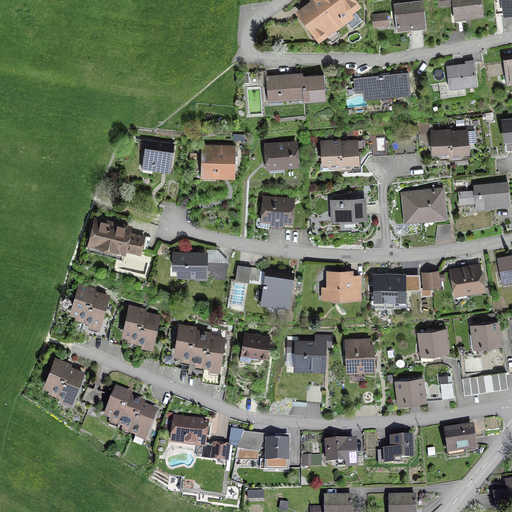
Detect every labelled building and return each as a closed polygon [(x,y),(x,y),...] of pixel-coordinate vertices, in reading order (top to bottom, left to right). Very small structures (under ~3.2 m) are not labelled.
[(319,0),(320,0),(299,15),(318,41),(345,21),(351,30),(362,22),(353,10),(358,6),(353,0),(319,0)] [(452,5),(454,20),(482,16),(480,0),(437,0),(438,7),(452,5)] [(511,0),(502,0),(504,13),(511,11),(511,0)] [(398,31),(425,28),(421,1),(394,5),(397,31),(398,31)] [(385,15),(372,17),(373,26),(387,25),(385,15)] [(511,52),(502,54),(505,82),(511,81),(511,52)] [(476,86),(473,61),(464,62),(465,64),(446,66),(449,90),(476,86)] [(302,74),(265,77),(267,102),(303,99),(303,102),(325,100),(323,75),(302,77),(302,74)] [(409,92),(407,74),(362,79),(364,95),(390,92),(390,95),(409,92)] [(506,150),(507,150),(511,149),(511,120),(503,121),(505,143),(506,143),(506,150)] [(417,132),(429,131),(429,123),(417,123),(417,132)] [(450,158),(448,131),(431,132),(433,157),(450,156),(450,158)] [(449,131),(448,131),(450,158),(468,156),(466,131),(449,132),(449,131)] [(389,155),(418,152),(417,133),(387,135),(389,155)] [(161,170),(162,168),(169,169),(173,145),(145,140),(142,164),(153,165),(153,169),(161,170)] [(340,168),(338,141),(321,142),(323,167),(339,166),(340,168)] [(338,141),(340,168),(357,167),(355,142),(339,143),(338,141)] [(266,146),(267,165),(282,164),(285,166),(296,166),(294,143),(266,146)] [(221,147),(221,153),(203,152),(202,171),(216,171),(216,173),(232,174),(233,147),(221,147)] [(493,205),(493,207),(509,205),(507,182),(473,186),(474,194),(478,194),(479,207),(493,205)] [(404,224),(419,222),(419,221),(445,218),(442,189),(401,194),(404,224)] [(458,193),(459,204),(471,203),(470,192),(458,193)] [(268,228),(268,227),(284,228),(284,221),(291,221),(292,200),(263,198),(262,218),(258,218),(256,220),(256,225),(258,227),(268,228)] [(354,220),(365,219),(364,199),(330,200),(331,218),(354,217),(354,220)] [(143,237),(127,233),(129,229),(117,226),(115,223),(112,222),(109,224),(97,221),(97,222),(94,222),(92,230),(95,232),(92,244),(123,251),(123,249),(139,253),(143,237)] [(451,238),(449,224),(437,226),(435,240),(451,238)] [(194,277),(205,277),(206,254),(172,254),(172,267),(177,267),(177,274),(187,275),(187,271),(195,271),(194,277)] [(511,256),(497,259),(501,282),(511,279),(511,256)] [(226,264),(219,263),(217,277),(224,278),(226,264)] [(259,274),(260,269),(237,265),(235,280),(263,284),(260,303),(285,307),(287,294),(290,295),(293,279),(259,274)] [(482,290),(478,266),(451,271),(454,290),(464,288),(465,293),(482,290)] [(431,288),(438,287),(437,272),(429,273),(431,288)] [(350,295),(359,295),(359,278),(350,278),(350,275),(342,275),(339,273),(328,273),(328,298),(350,298),(350,295)] [(405,273),(373,273),(373,299),(406,299),(405,273)] [(423,289),(431,288),(429,273),(422,273),(423,289)] [(74,318),(86,322),(96,289),(97,286),(79,281),(69,313),(75,315),(74,318)] [(100,329),(110,293),(96,289),(86,322),(89,322),(88,325),(100,329)] [(129,303),(121,335),(127,337),(127,340),(139,343),(147,310),(147,307),(129,303)] [(147,310),(139,343),(142,343),(141,346),(153,349),(161,314),(147,310)] [(470,324),(473,348),(503,344),(499,320),(470,324)] [(191,361),(197,328),(197,325),(179,322),(173,355),(180,356),(180,359),(191,361)] [(446,327),(417,331),(420,356),(450,352),(446,327)] [(194,364),(205,366),(211,333),(211,330),(197,328),(191,361),(195,361),(194,364)] [(250,362),(251,358),(258,360),(259,357),(267,358),(271,335),(244,331),(240,360),(250,362)] [(226,336),(211,333),(205,366),(209,367),(208,370),(220,372),(226,336)] [(326,372),(327,346),(332,346),(333,334),(315,333),(315,339),(299,338),(299,336),(287,336),(286,365),(288,365),(288,371),(326,372)] [(345,338),(346,372),(376,371),(374,342),(370,342),(370,337),(345,338)] [(58,396),(71,365),(72,362),(55,356),(42,387),(49,389),(48,392),(58,396)] [(85,371),(71,365),(58,396),(62,398),(61,400),(72,405),(85,371)] [(464,395),(508,388),(506,372),(462,378),(464,395)] [(439,375),(442,397),(454,395),(451,375),(448,375),(448,374),(439,375)] [(397,404),(427,401),(424,376),(395,379),(397,404)] [(120,426),(132,395),(133,392),(116,385),(103,416),(109,419),(108,421),(120,426)] [(132,395),(120,426),(123,427),(121,430),(133,434),(145,403),(146,400),(132,395)] [(145,403),(133,434),(135,435),(135,437),(133,443),(142,446),(144,440),(146,441),(159,408),(145,403)] [(231,445),(231,443),(229,443),(216,442),(207,441),(210,419),(174,415),(174,413),(167,412),(166,424),(172,425),(170,442),(198,446),(197,457),(229,461),(231,445)] [(463,451),(477,449),(474,423),(444,427),(447,453),(448,453),(449,455),(463,453),(463,451)] [(231,445),(238,446),(244,431),(245,430),(231,428),(229,443),(231,443),(231,445)] [(266,434),(244,431),(238,446),(237,448),(235,459),(259,461),(259,451),(266,434)] [(275,437),(265,437),(265,459),(260,459),(260,470),(289,470),(290,434),(275,434),(275,437)] [(415,457),(414,434),(389,435),(390,447),(383,448),(384,464),(400,463),(400,458),(415,457)] [(338,467),(358,466),(357,437),(325,439),(326,463),(337,462),(338,467)] [(436,455),(435,447),(427,448),(428,456),(436,455)] [(321,454),(301,454),(301,466),(321,466),(321,454)] [(506,489),(492,491),(495,509),(510,507),(509,503),(511,502),(511,477),(504,478),(506,489)] [(264,498),(264,489),(247,490),(248,499),(264,498)] [(353,511),(353,493),(324,494),(324,505),(310,505),(309,511),(353,511)] [(388,493),(388,511),(416,511),(416,493),(388,493)] [(279,510),(288,511),(289,502),(280,501),(279,510)]
